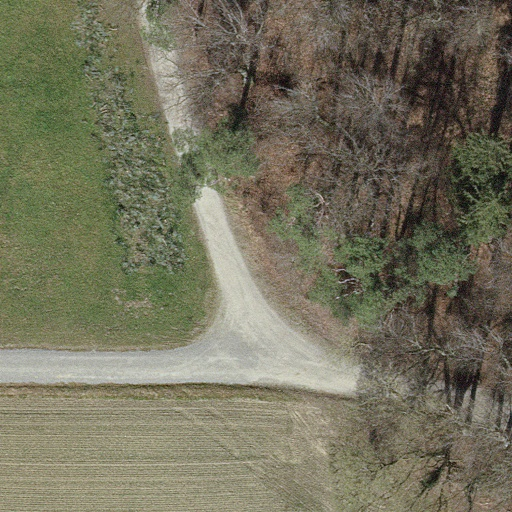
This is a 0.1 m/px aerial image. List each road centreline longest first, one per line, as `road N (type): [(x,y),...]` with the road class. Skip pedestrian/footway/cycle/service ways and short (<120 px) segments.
road 1 (track): [(511,429),(251,360),(159,0)]
road 2 (track): [(0,361),(251,360)]
